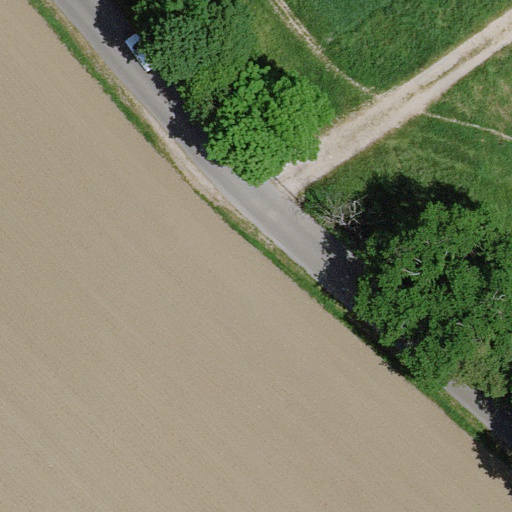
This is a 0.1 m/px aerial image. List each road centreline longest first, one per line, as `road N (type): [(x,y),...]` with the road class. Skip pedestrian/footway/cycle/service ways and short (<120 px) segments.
road 1 (residential): [(77,0),(258,199),(511,417)]
road 2 (track): [(511,22),(258,199)]
